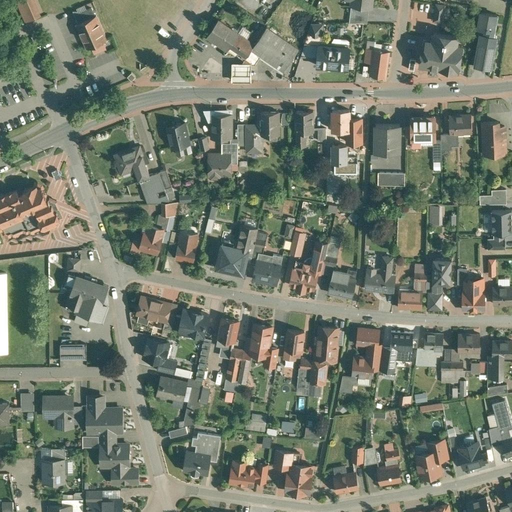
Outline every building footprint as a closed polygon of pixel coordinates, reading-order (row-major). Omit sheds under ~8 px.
[(34,0),(17,0),(24,15),(26,21),(41,15),(34,0)] [(372,0),(352,0),(352,6),(369,8),(371,8),(372,0)] [(444,6),(436,5),(434,21),(442,22),(444,6)] [(369,8),(352,6),(349,23),(367,23),(369,8)] [(92,8),(78,14),(77,11),(73,11),(78,23),(95,16),(92,8)] [(497,15),(481,12),(478,28),(486,30),(485,35),(493,36),(497,15)] [(78,23),(76,24),(87,48),(107,39),(96,15),(95,16),(78,23)] [(241,34),(218,19),(208,35),(230,50),(232,47),(241,34)] [(299,49),(266,27),(255,44),(241,34),(232,47),(246,57),(244,59),(243,59),(244,60),(245,59),(251,63),(255,63),(261,54),(284,70),(288,73),(290,70),(293,58),(299,49)] [(323,33),(310,32),(309,44),(319,45),(319,44),(322,44),(323,33)] [(458,37),(439,34),(439,33),(439,34),(437,33),(436,33),(434,33),(432,41),(426,40),(425,47),(422,46),(420,56),(424,57),(422,65),(430,66),(429,71),(438,72),(438,68),(440,68),(441,68),(456,70),(456,71),(457,71),(457,70),(458,71),(462,46),(456,45),(458,37)] [(485,35),(481,34),(478,50),(494,53),(496,37),(493,36),(485,35)] [(322,44),(319,44),(319,45),(317,65),(318,65),(345,67),(346,58),(348,58),(349,47),(322,44)] [(389,52),(366,48),(364,62),(372,63),(370,75),(386,77),(389,52)] [(494,53),(478,50),(475,66),(491,68),(494,53)] [(349,110),(333,111),(333,128),(333,129),(334,129),(350,129),(350,119),(349,110)] [(279,111),(258,112),(258,124),(262,124),(262,135),(270,135),(270,140),(278,140),(278,135),(279,135),(279,111)] [(313,111),(296,111),(296,132),(298,132),(298,146),(307,146),(306,132),(313,132),(313,111)] [(232,114),(212,114),(212,138),(222,138),(222,142),(232,142),(232,114)] [(471,114),(449,115),(450,133),(451,146),(458,145),(458,133),(472,133),(471,114)] [(435,117),(411,117),(412,138),(421,138),(435,138),(435,117)] [(362,119),(350,119),(350,129),(334,129),(334,135),(347,135),(347,141),(349,143),(362,143),(362,119)] [(498,121),(482,122),(484,150),(493,150),(493,154),(506,153),(505,126),(499,126),(498,121)] [(185,123),(167,127),(172,147),(189,143),(185,123)] [(248,124),(238,124),(238,142),(238,145),(247,145),(247,125),(248,125),(248,124)] [(400,125),(376,124),(375,152),(399,153),(400,125)] [(333,128),(327,128),(326,140),(326,151),(334,151),(334,135),(334,129),(333,129),(333,128)] [(450,133),(441,134),(442,149),(451,149),(451,146),(450,133)] [(441,140),(433,140),(433,161),(442,161),(442,149),(441,134),(441,140)] [(206,137),(199,138),(202,149),(209,148),(206,137)] [(421,147),(421,138),(412,138),(412,148),(421,147)] [(232,142),(222,142),(222,153),(222,163),(230,163),(238,163),(238,145),(238,142),(232,142)] [(139,146),(115,154),(121,172),(135,168),(139,179),(149,175),(139,146)] [(222,153),(209,153),(209,175),(211,177),(220,177),(222,175),(230,175),(230,163),(222,163),(222,153)] [(166,169),(159,171),(165,189),(172,186),(166,169)] [(159,171),(149,175),(139,179),(142,187),(143,187),(146,195),(145,196),(147,203),(169,202),(169,200),(167,194),(159,197),(158,192),(165,189),(159,171)] [(405,173),(378,172),(378,185),(405,186),(405,173)] [(25,190),(24,190),(23,193),(19,195),(17,190),(12,192),(12,191),(10,190),(9,192),(9,193),(6,194),(5,194),(2,193),(0,196),(0,197),(0,196),(0,221),(0,222),(0,227),(1,228),(4,234),(10,236),(11,235),(11,234),(13,235),(14,236),(14,235),(16,236),(16,234),(17,234),(29,229),(31,232),(32,232),(33,233),(34,231),(35,231),(34,231),(42,227),(45,228),(45,229),(46,229),(48,229),(48,227),(49,227),(48,227),(57,223),(55,220),(60,218),(57,211),(54,210),(54,209),(52,205),(50,204),(50,203),(49,200),(47,199),(46,197),(46,196),(47,194),(45,193),(44,193),(41,186),(42,186),(41,185),(34,183),(33,186),(28,189),(28,188),(26,187),(25,189),(25,190)] [(172,186),(165,189),(167,194),(169,200),(176,199),(172,186)] [(506,189),(492,190),(492,195),(480,195),(480,204),(507,204),(506,189)] [(511,233),(511,224),(511,210),(492,210),(492,234),(494,233),(494,239),(504,239),(504,233),(511,233)] [(258,228),(241,225),(236,247),(234,247),(234,246),(233,246),(233,247),(222,244),(217,267),(227,269),(228,270),(231,271),(232,270),(243,273),(246,261),(248,250),(253,251),(258,231),(258,229),(258,228)] [(154,236),(144,233),(140,249),(157,254),(162,238),(161,237),(163,230),(156,228),(154,236)] [(198,234),(181,231),(179,243),(176,257),(176,259),(193,262),(198,234)] [(258,231),(253,251),(259,252),(258,254),(263,254),(263,253),(268,233),(258,231)] [(305,233),(295,231),(290,252),(300,255),(305,233)] [(505,239),(504,239),(494,239),(488,239),(488,249),(505,249),(505,239)] [(303,267),(295,265),(291,284),(313,289),(317,271),(322,272),(324,263),(329,243),(317,240),(310,269),(303,267)] [(340,243),(329,241),(329,243),(324,263),(334,265),(335,266),(340,243)] [(179,243),(170,242),(167,255),(176,257),(179,243)] [(273,256),(263,253),(263,254),(258,254),(256,263),(253,279),(265,281),(266,278),(277,280),(281,265),(283,257),(273,255),(273,256)] [(381,274),(375,273),(374,276),(366,275),(366,279),(365,279),(364,282),(365,282),(365,288),(387,291),(394,292),(396,275),(390,274),(392,257),(383,256),(381,274)] [(304,258),(298,257),(297,258),(295,265),(303,267),(305,260),(304,258)] [(81,259),(69,259),(69,261),(67,260),(67,258),(64,258),(64,260),(60,260),(59,269),(80,271),(81,259)] [(433,258),(432,292),(428,292),(428,308),(428,309),(442,310),(443,293),(443,292),(442,292),(442,283),(451,284),(451,275),(452,268),(451,268),(451,259),(452,259),(433,258)] [(334,265),(324,263),(322,272),(322,273),(332,275),(332,274),(334,269),(334,265)] [(467,268),(458,268),(457,284),(464,284),(464,278),(467,278),(467,268)] [(347,272),(334,269),(332,274),(332,275),(328,292),(352,298),(356,280),(355,280),(357,271),(348,269),(347,272)] [(427,273),(415,273),(414,281),(426,281),(427,273)] [(108,287),(77,276),(76,277),(75,276),(72,283),(74,284),(66,305),(78,309),(77,312),(101,321),(106,305),(105,297),(104,297),(108,287)] [(467,278),(464,278),(464,284),(464,291),(463,291),(463,310),(484,310),(484,291),(483,291),(483,278),(467,278)] [(511,286),(493,287),(494,304),(511,303),(511,286)] [(422,291),(400,290),(399,308),(421,309),(422,291)] [(170,304),(142,297),(137,314),(165,321),(166,321),(168,312),(170,304)] [(208,314),(184,309),(179,332),(189,334),(189,337),(198,339),(203,336),(203,337),(204,336),(208,314)] [(168,312),(166,321),(165,321),(163,329),(171,331),(176,314),(168,312)] [(239,321),(222,317),(218,338),(217,345),(232,348),(232,347),(233,341),(235,342),(239,321)] [(272,327),(255,324),(252,340),(251,345),(252,346),(251,351),(252,351),(251,353),(267,355),(268,348),(269,348),(269,347),(272,327)] [(338,328),(320,326),(318,348),(318,353),(321,353),(321,357),(318,357),(317,360),(321,360),(319,376),(319,381),(322,382),(324,383),(326,359),(334,360),(336,360),(337,346),(336,346),(338,328)] [(380,330),(358,327),(357,344),(368,345),(375,346),(378,346),(378,345),(380,330)] [(304,331),(288,329),(285,349),(284,358),(295,359),(296,355),(300,355),(301,351),(302,351),(304,331)] [(413,332),(391,331),(390,352),(382,351),(382,353),(379,368),(379,369),(394,372),(398,348),(412,349),(413,332)] [(443,334),(425,333),(425,348),(417,348),(415,365),(433,366),(433,355),(442,355),(443,334)] [(480,334),(458,333),(458,351),(480,352),(480,334)] [(169,343),(149,338),(144,358),(160,362),(164,363),(165,359),(169,343)] [(212,339),(204,338),(201,353),(209,355),(212,339)] [(252,340),(246,338),(244,350),(251,351),(252,346),(251,345),(252,340)] [(511,340),(493,340),(493,348),(488,348),(488,357),(511,357),(511,340)] [(87,344),(60,345),(61,360),(87,359),(87,344)] [(375,346),(368,345),(367,357),(355,356),(353,377),(352,383),(353,383),(357,383),(358,375),(363,376),(363,377),(369,377),(369,376),(371,377),(372,367),(379,368),(382,353),(374,352),(375,346)] [(244,350),(232,347),(232,348),(230,359),(242,361),(244,350)] [(279,349),(269,347),(269,348),(268,348),(267,355),(266,365),(276,366),(279,349)] [(318,348),(313,348),(312,360),(317,360),(318,357),(321,357),(321,353),(318,353),(318,348)] [(251,351),(244,350),(242,361),(249,363),(251,353),(252,351),(251,351)] [(209,355),(201,353),(196,379),(203,381),(209,355)] [(312,360),(301,358),(300,367),(300,368),(311,369),(312,360)] [(177,362),(165,359),(164,363),(160,362),(158,371),(174,374),(177,362)] [(242,361),(230,359),(226,378),(238,380),(242,361)] [(317,360),(312,360),(311,369),(310,375),(319,376),(321,360),(317,360)] [(249,363),(242,361),(238,380),(246,382),(249,363)] [(452,361),(442,361),(442,369),(451,370),(452,361)] [(463,361),(452,361),(451,370),(463,370),(463,361)] [(480,372),(480,363),(472,363),(472,374),(480,374),(480,372)] [(498,363),(488,363),(488,377),(504,377),(504,376),(498,376),(498,363)] [(311,369),(300,368),(300,367),(299,366),(297,387),(309,388),(310,381),(310,375),(311,369)] [(188,382),(161,376),(157,394),(183,401),(188,382)] [(353,377),(343,376),(341,390),(352,391),(353,383),(352,383),(353,377)] [(196,379),(191,378),(189,386),(193,387),(201,389),(203,381),(196,379)] [(322,382),(310,381),(309,388),(308,394),(320,395),(321,383),(322,383),(322,382)] [(486,396),(508,393),(506,384),(487,387),(486,396)] [(193,387),(185,427),(194,424),(201,389),(193,387)] [(73,399),(62,399),(62,397),(45,397),(45,417),(61,417),(61,427),(73,427),(73,424),(73,408),(73,399)] [(121,409),(103,409),(103,397),(89,397),(90,409),(88,409),(89,432),(102,432),(102,445),(114,445),(114,432),(121,432),(121,409)] [(492,403),(495,412),(500,434),(509,432),(509,431),(510,431),(509,429),(511,427),(511,425),(505,399),(492,403)] [(9,403),(0,402),(0,424),(9,424),(9,403)] [(82,408),(73,408),(73,424),(82,424),(82,408)] [(495,412),(487,415),(490,428),(489,428),(492,445),(503,443),(500,434),(495,412)] [(266,422),(251,420),(250,429),(265,431),(266,422)] [(180,428),(169,431),(171,438),(182,435),(180,428)] [(511,436),(511,437),(510,431),(509,431),(509,432),(500,434),(503,443),(507,456),(511,454),(511,436)] [(221,435),(198,432),(197,437),(193,437),(192,444),(196,445),(195,451),(211,454),(210,460),(217,461),(221,435)] [(99,436),(83,436),(83,447),(99,447),(99,436)] [(444,439),(429,442),(431,452),(437,451),(438,459),(447,457),(444,439)] [(245,444),(229,442),(228,448),(244,450),(245,444)] [(102,445),(102,456),(105,455),(105,466),(106,466),(107,467),(113,467),(114,483),(137,482),(137,469),(128,469),(128,459),(130,457),(130,453),(128,451),(128,445),(114,445),(102,445)] [(364,446),(352,445),(351,461),(363,462),(364,446)] [(373,447),(365,448),(364,465),(376,463),(372,448),(373,447)] [(68,448),(52,449),(52,460),(64,460),(68,460),(68,448)] [(244,450),(228,448),(227,458),(233,459),(243,460),(243,458),(244,450)] [(399,448),(386,450),(388,460),(397,458),(400,458),(399,448)] [(300,453),(276,449),(274,465),(289,467),(289,462),(298,464),(300,453)] [(195,451),(187,450),(184,471),(193,472),(207,474),(208,475),(210,460),(211,454),(195,451)] [(431,452),(416,455),(421,477),(441,473),(438,459),(437,451),(431,452)] [(243,460),(233,459),(230,482),(253,486),(256,460),(243,458),(243,460)] [(52,460),(44,460),(44,472),(44,483),(64,483),(64,460),(52,460)] [(298,464),(289,462),(289,467),(286,490),(294,492),(300,493),(300,492),(309,494),(313,466),(298,464)] [(388,466),(378,467),(381,484),(392,482),(392,483),(401,481),(398,464),(388,466)] [(355,471),(335,475),(338,492),(358,488),(355,471)] [(102,490),(87,490),(88,504),(94,504),(94,500),(102,500),(102,490)] [(490,511),(486,497),(466,503),(468,511),(490,511)] [(83,511),(83,499),(62,499),(62,506),(71,506),(71,511),(83,511)] [(102,500),(94,500),(94,504),(93,511),(122,511),(123,505),(122,505),(122,501),(123,501),(123,500),(102,500)]
